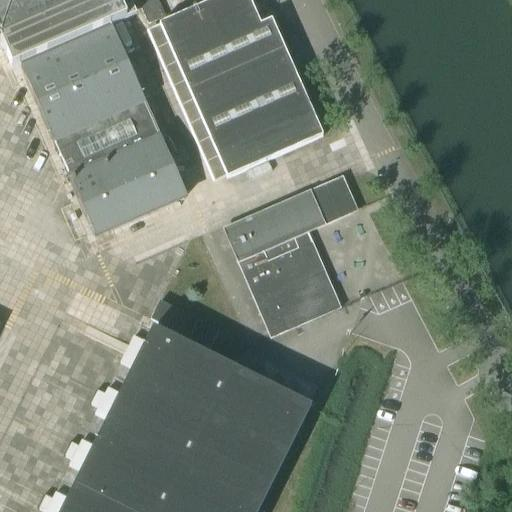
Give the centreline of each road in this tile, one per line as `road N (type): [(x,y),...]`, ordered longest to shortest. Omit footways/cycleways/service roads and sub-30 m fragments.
road 1 (unclassified): [(53,306),(72,270),(375,140)]
road 2 (unclassified): [(0,416),(53,306)]
